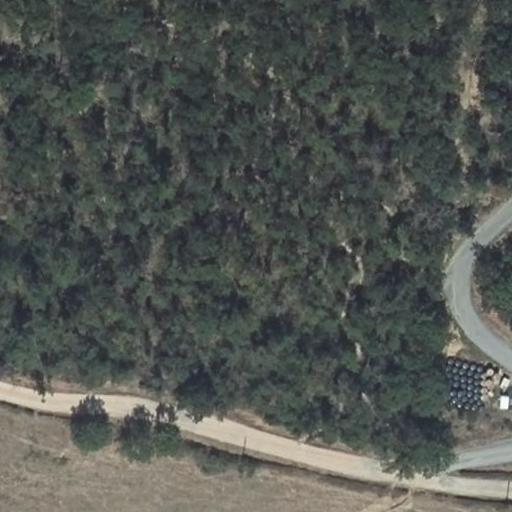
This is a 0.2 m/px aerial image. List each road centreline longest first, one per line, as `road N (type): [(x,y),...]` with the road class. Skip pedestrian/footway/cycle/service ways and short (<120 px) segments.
road 1 (track): [(124,0),(206,23),(272,73),(274,119),(308,167),(343,248),(371,397),(418,479)]
road 2 (track): [(0,388),(38,401),(131,405),(333,463),(511,490)]
